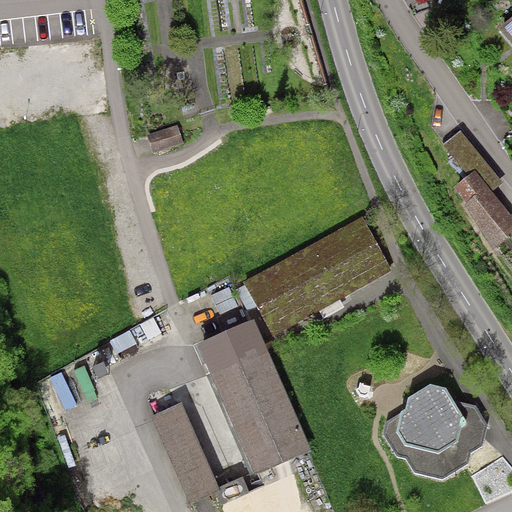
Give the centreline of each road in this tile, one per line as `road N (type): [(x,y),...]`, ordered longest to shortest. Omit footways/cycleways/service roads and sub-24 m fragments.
road 1 (tertiary): [(511,367),(392,178),(336,0)]
road 2 (residential): [(511,160),(406,0)]
